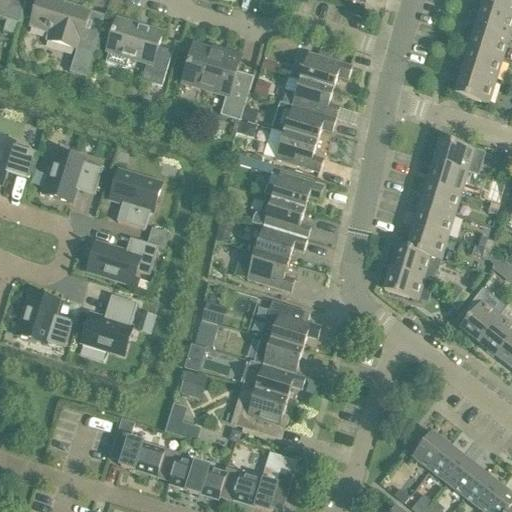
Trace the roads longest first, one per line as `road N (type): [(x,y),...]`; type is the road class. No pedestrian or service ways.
road 1 (residential): [(402,337),(345,296),(389,103)]
road 2 (residential): [(404,50),(307,26),(252,27),(157,0)]
road 3 (residential): [(341,511),(402,337)]
road 4 (residential): [(511,424),(402,337)]
road 5 (residential): [(511,137),(389,103)]
road 6 (residential): [(44,272),(62,261),(65,235),(57,224),(0,207)]
